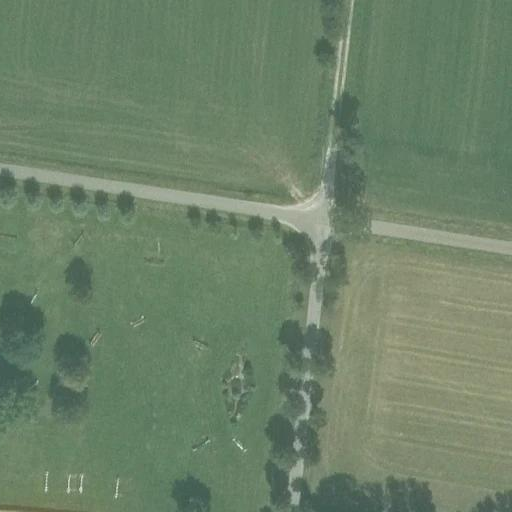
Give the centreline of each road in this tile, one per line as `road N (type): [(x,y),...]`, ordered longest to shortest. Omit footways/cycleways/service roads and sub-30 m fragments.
road 1 (unclassified): [(324,221),(0,171)]
road 2 (unclassified): [(292,511),(324,221)]
road 3 (unclassified): [(511,251),(324,221)]
road 4 (track): [(329,168),(347,0)]
